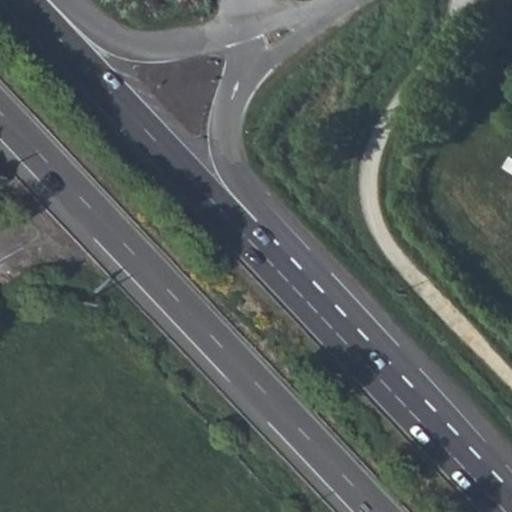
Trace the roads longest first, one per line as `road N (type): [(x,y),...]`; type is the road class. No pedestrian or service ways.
road 1 (trunk): [(0,110),(378,511)]
road 2 (track): [(464,0),(462,20),(386,123),(370,174),(371,222),(393,259),(511,388)]
road 3 (trunk): [(278,271),(22,0)]
road 4 (trunk): [(504,511),(278,271)]
road 5 (trunk): [(278,271),(271,218),(238,175),(223,137),(251,39)]
road 6 (trunk): [(251,39),(149,49),(113,38),(65,0)]
